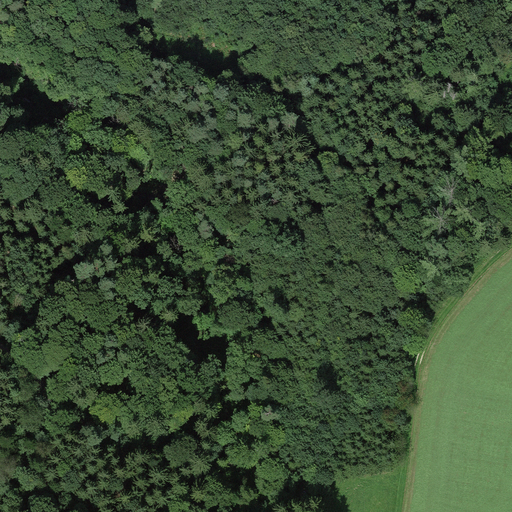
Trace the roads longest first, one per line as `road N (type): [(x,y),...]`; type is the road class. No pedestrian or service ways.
road 1 (track): [(511,243),(463,284),(429,328),(398,511)]
road 2 (track): [(447,305),(425,247),(444,174),(511,65)]
road 3 (track): [(0,335),(66,409),(61,451),(31,511)]
